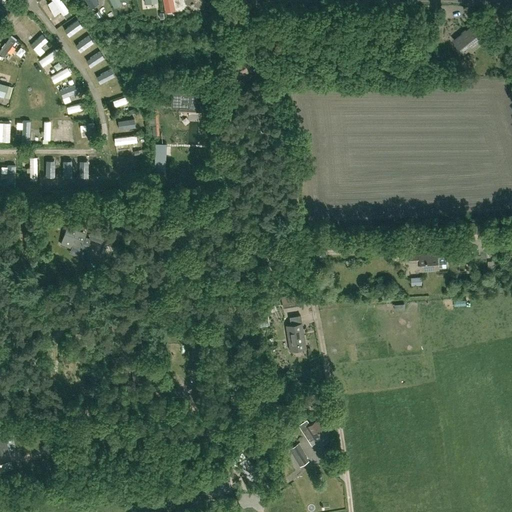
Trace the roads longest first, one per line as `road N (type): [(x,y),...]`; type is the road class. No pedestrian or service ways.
road 1 (track): [(234,5),(285,119),(352,511)]
road 2 (track): [(0,416),(334,397)]
road 3 (track): [(234,5),(454,13)]
